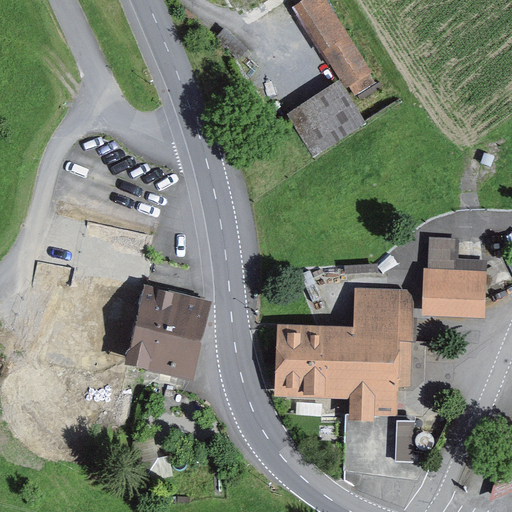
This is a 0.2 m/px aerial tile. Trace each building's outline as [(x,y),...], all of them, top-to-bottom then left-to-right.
[(215,0),(233,26),(271,0),(215,0)] [(337,82),(342,88),(371,68),(323,0),(286,0),(282,3),(337,82)] [(337,82),(284,119),(313,160),(366,123),(342,88),(337,82)] [(84,221),(76,252),(138,266),(145,235),(84,221)] [(452,245),(425,244),(421,320),(477,323),(479,277),(451,276),(452,245)] [(199,309),(86,278),(66,354),(178,384),(199,309)] [(353,333),(271,332),(271,404),(341,405),(341,427),(366,427),(367,404),(405,404),(405,300),(354,299),(353,333)] [(98,435),(128,403),(84,362),(54,393),(98,435)] [(511,424),(506,423),(491,499),(511,502),(511,424)] [(409,427),(391,427),(389,468),(407,469),(409,427)]
